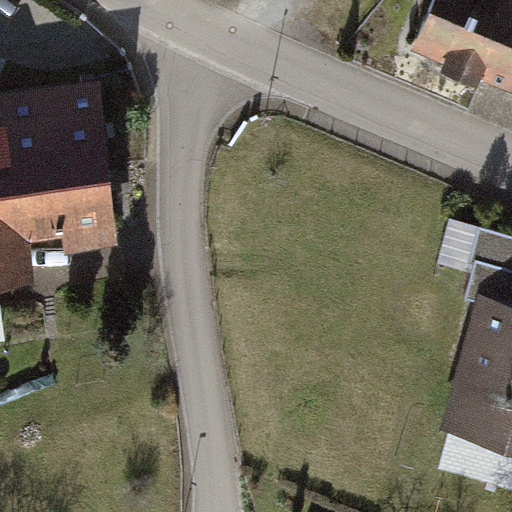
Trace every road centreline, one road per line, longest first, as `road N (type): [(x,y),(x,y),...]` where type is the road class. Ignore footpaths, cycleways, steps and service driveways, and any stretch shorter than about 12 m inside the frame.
road 1 (residential): [(214,34),(187,109),(182,198),(218,511)]
road 2 (residential): [(214,34),(511,162)]
